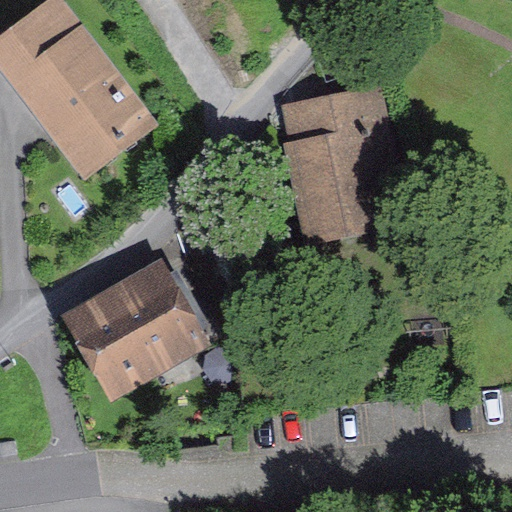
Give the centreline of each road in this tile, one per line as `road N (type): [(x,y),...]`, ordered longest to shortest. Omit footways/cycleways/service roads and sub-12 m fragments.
road 1 (residential): [(351,0),(161,227),(26,325)]
road 2 (residential): [(70,493),(136,494),(511,434)]
road 3 (residential): [(26,325),(58,392),(70,493)]
